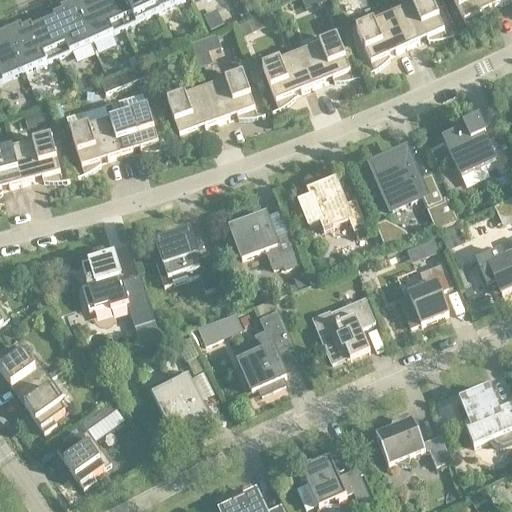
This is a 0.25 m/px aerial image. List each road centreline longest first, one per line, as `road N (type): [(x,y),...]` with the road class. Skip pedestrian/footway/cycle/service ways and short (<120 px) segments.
road 1 (residential): [(0,239),(236,169),(511,52)]
road 2 (residential): [(122,511),(319,413),(511,334)]
